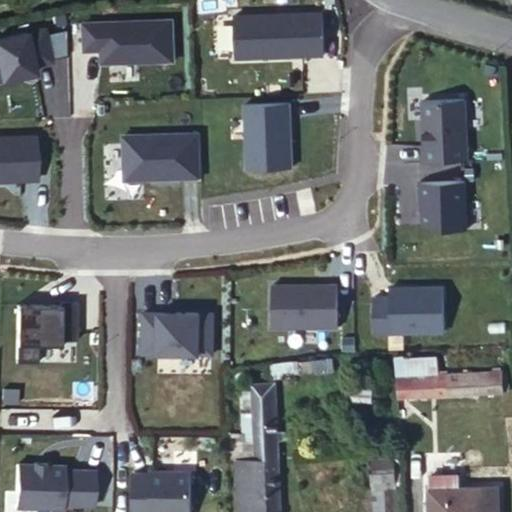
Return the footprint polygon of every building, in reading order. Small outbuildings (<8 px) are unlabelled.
[(237,60),(324,57),(323,12),(236,14),(237,60)] [(176,64),(174,18),(83,21),(84,51),(101,50),(101,66),(176,64)] [(0,79),(56,66),(47,25),(0,35),(0,83),(0,84),(0,82),(0,79)] [(468,99),(421,100),(422,164),(469,163),(468,99)] [(295,169),(291,102),(243,105),(247,172),(295,169)] [(200,182),(200,134),(123,135),(123,182),(200,182)] [(0,184),(39,183),(37,135),(0,136),(0,184)] [(465,183),(419,184),(420,232),(467,231),(465,183)] [(338,285),(273,284),(272,329),(337,330),(338,285)] [(392,297),(373,297),(374,335),(445,335),(445,288),(392,288),(392,297)] [(57,306),(18,305),(17,362),(39,362),(40,344),(78,345),(79,300),(57,300),(57,306)] [(217,312),(142,311),(141,356),(216,357),(217,312)] [(438,355),(396,358),(399,399),(506,393),(504,369),(439,373),(438,355)] [(253,461),(282,460),(279,381),(251,382),(253,461)] [(370,511),(392,511),(402,511),(399,483),(394,483),(393,465),(387,465),(387,454),(370,455),(371,485),(366,485),(370,511)] [(253,461),(234,462),(235,511),(283,511),(282,460),(253,461)] [(65,464),(17,463),(16,509),(98,511),(99,469),(65,468),(65,464)] [(153,473),(133,472),(131,511),(189,511),(191,470),(153,469),(153,473)] [(427,511),(502,511),(501,488),(457,492),(456,479),(426,480),(427,511)]
